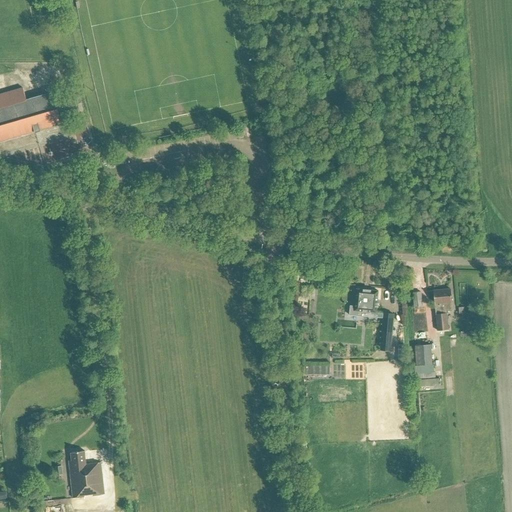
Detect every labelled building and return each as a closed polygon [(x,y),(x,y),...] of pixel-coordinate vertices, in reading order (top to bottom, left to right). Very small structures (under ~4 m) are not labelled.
[(0,141),(61,124),(57,109),(54,110),(49,93),(26,100),(23,88),(0,94),(0,141)] [(81,102),(79,96),(70,98),(71,105),(81,102)] [(350,306),(349,315),(361,316),(362,316),(362,312),(376,313),(378,291),(356,289),(355,306),(350,306)] [(435,308),(437,331),(448,330),(447,311),(452,310),(450,289),(433,291),(434,308),(435,308)] [(423,308),(421,291),(412,292),(414,308),(423,308)] [(382,318),(382,324),(385,325),(384,346),(391,347),(394,314),(383,313),(382,318)] [(416,366),(431,365),(430,344),(414,345),(416,366)] [(330,375),(330,367),(311,367),(311,375),(330,375)] [(419,386),(441,384),(440,378),(419,379),(419,386)] [(105,495),(101,464),(101,463),(86,465),(85,452),(71,453),(72,461),(69,461),(73,498),(84,497),(84,495),(93,495),(93,496),(105,495)]
